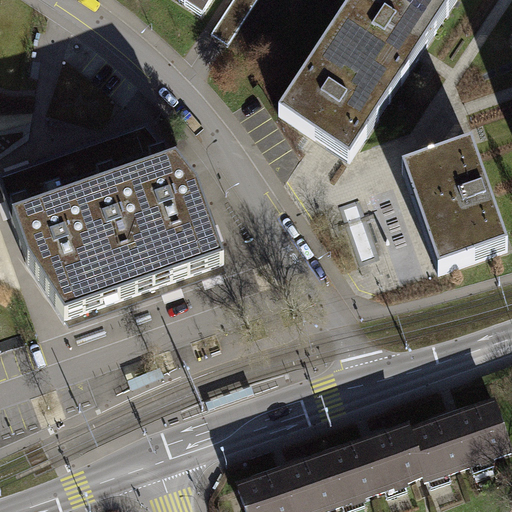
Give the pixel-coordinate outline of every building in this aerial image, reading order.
[(402,78),(454,0),(350,0),(331,30),(402,78)] [(345,164),(402,78),(331,30),(273,116),(345,164)] [(142,129),(0,178),(0,196),(22,263),(61,323),(221,269),(194,192),(142,129)] [(467,150),(398,175),(434,277),(504,252),(467,150)] [(404,433),(235,492),(242,511),(326,511),(419,479),(421,486),(508,455),(492,409),(406,439),(404,433)]
